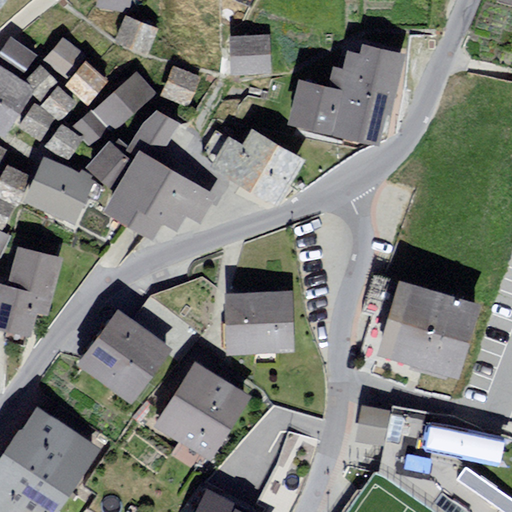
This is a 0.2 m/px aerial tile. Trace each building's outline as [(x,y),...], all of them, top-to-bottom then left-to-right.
[(128,0),(101,0),(101,5),(126,9),(128,0)] [(155,30),(127,19),(118,39),(146,51),(155,30)] [(34,56),(10,39),(0,52),(0,58),(22,74),(34,56)] [(83,57),(61,40),(45,61),(67,77),(83,57)] [(266,40),(233,41),(234,72),(267,71),(266,40)] [(302,87),(294,124),(375,143),(396,55),(366,48),(363,59),(351,56),(347,73),(331,69),(326,92),(302,87)] [(105,83),(84,64),(66,85),(88,103),(105,83)] [(30,89),(0,69),(0,129),(2,131),(30,89)] [(54,83),(40,69),(25,83),(39,97),(54,83)] [(197,80),(174,69),(163,94),(186,105),(197,80)] [(152,93),(136,75),(95,111),(110,129),(152,93)] [(74,103),(58,88),(43,104),(58,119),(74,103)] [(52,116),(34,105),(20,125),(38,137),(52,116)] [(95,111),(76,126),(91,144),(110,129),(95,111)] [(126,153),(139,161),(141,157),(152,164),(176,124),(157,113),(142,126),(126,153)] [(79,139),(60,126),(48,143),(67,156),(79,139)] [(236,145),(224,168),(279,199),(300,161),(261,140),(252,155),(236,145)] [(130,160),(108,143),(89,168),(110,185),(130,160)] [(152,164),(141,157),(139,161),(109,211),(151,236),(164,214),(180,224),(189,210),(200,217),(211,199),(152,164)] [(93,184),(45,161),(26,200),(74,223),(93,184)] [(28,177),(6,167),(0,180),(0,195),(17,203),(28,177)] [(0,199),(0,229),(1,230),(13,206),(0,199)] [(43,314),(56,260),(21,252),(12,292),(0,289),(0,325),(26,332),(30,311),(43,314)] [(484,308),(409,287),(390,355),(465,376),(484,308)] [(292,295),(230,297),(232,350),(293,349),(292,295)] [(165,348),(118,315),(83,363),(130,397),(165,348)] [(244,398),(196,368),(159,427),(208,457),(244,398)] [(504,471),(509,445),(444,433),(446,423),(369,409),(357,472),(448,489),(453,462),(504,471)] [(0,484),(0,506),(8,511),(58,511),(99,452),(46,416),(27,444),(0,484)] [(206,480),(191,511),(275,511),(276,511),(206,480)]
